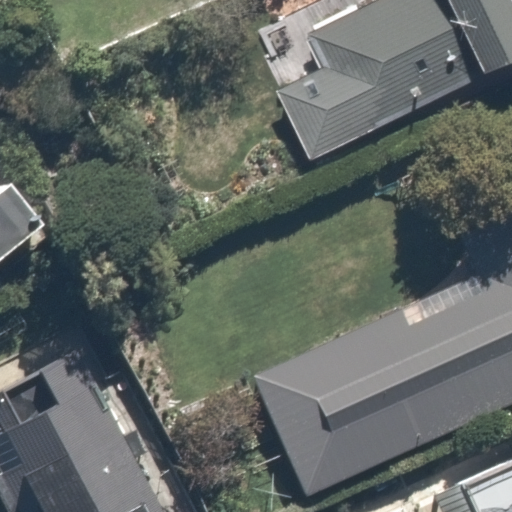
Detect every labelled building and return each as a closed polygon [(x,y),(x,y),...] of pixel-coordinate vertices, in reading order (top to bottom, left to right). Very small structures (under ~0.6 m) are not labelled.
[(452,0),(405,0),(314,37),(333,84),(286,103),(309,160),(488,88),(452,0)] [(511,0),(471,0),(505,78),(511,75),(511,0)] [(0,290),(3,294),(66,245),(28,196),(11,209),(0,195),(0,290)] [(493,290),(268,387),(317,500),(511,415),(511,224),(472,242),(493,290)] [(0,427),(2,431),(0,431),(0,494),(27,480),(43,511),(161,511),(84,364),(0,407),(0,427)] [(511,511),(511,465),(511,463),(438,493),(445,511),(511,511)]
